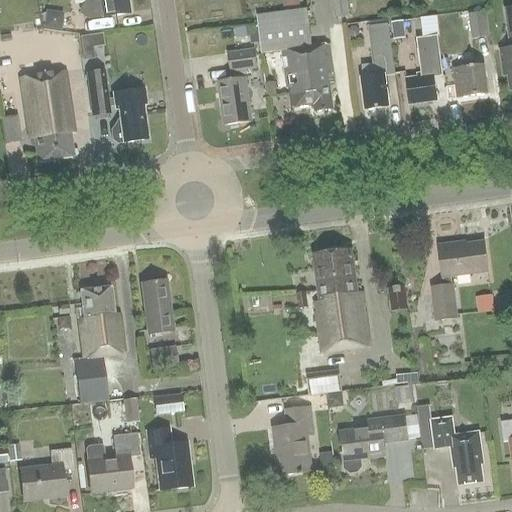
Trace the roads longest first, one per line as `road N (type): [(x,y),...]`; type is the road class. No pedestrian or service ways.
road 1 (residential): [(189,168),(511,127)]
road 2 (tertiary): [(196,231),(511,188)]
road 3 (residential): [(232,511),(196,231)]
road 4 (tertiary): [(0,256),(196,231)]
road 5 (residential): [(0,194),(189,168)]
road 6 (residential): [(189,168),(165,0)]
